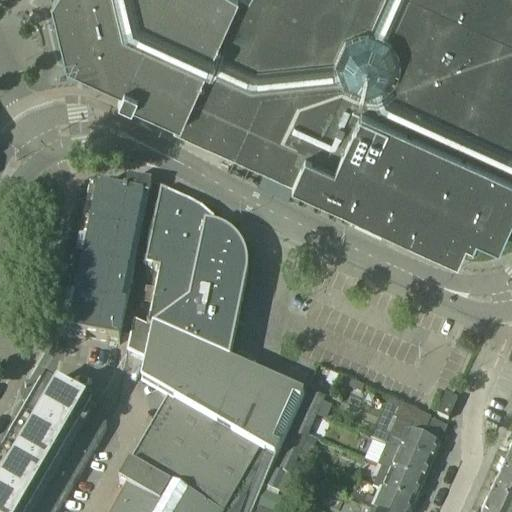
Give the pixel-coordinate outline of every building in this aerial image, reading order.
[(511,0),(52,0),(67,60),(121,85),(118,92),(177,118),(174,126),(458,253),(465,238),(472,242),(477,240),(481,232),(499,240),(503,230),(511,231),(511,0)] [(119,346),(151,187),(127,183),(125,194),(97,188),(67,336),(119,346)] [(160,193),(144,270),(158,273),(146,331),(179,345),(182,346),(219,363),(230,368),(247,283),(247,279),(248,274),(247,270),(247,266),(246,261),(244,257),(243,253),(240,250),(238,246),(235,243),(232,240),(229,237),(225,235),(221,233),(219,230),(216,227),(214,224),(211,221),(208,218),(205,215),(201,212),(197,209),(193,207),(188,205),(160,193)] [(114,511),(253,511),(303,401),(291,395),(291,396),(285,397),(278,398),(272,397),(251,388),(247,383),(243,379),(240,374),(240,372),(232,369),(230,368),(219,363),(182,346),(179,345),(146,331),(133,325),(130,340),(127,356),(145,364),(147,366),(142,387),(168,402),(169,403),(162,427),(143,461),(141,460),(133,462),(130,466),(118,485),(127,490),(114,511)] [(45,388),(0,466),(0,511),(59,511),(104,435),(106,429),(104,423),(100,419),(91,414),(85,410),(76,405),(75,404),(46,388),(45,388)] [(312,396),(304,413),(316,419),(324,401),(312,396)] [(448,422),(456,402),(445,397),(437,417),(448,422)] [(439,449),(416,439),(419,431),(423,433),(428,422),(398,409),(393,420),(398,422),(386,449),(430,469),(439,449)] [(307,438),(316,419),(304,413),(296,432),(307,438)] [(299,457),(307,438),(296,432),(287,452),(299,457)] [(430,469),(386,449),(377,469),(391,475),(422,488),(430,469)] [(289,478),(299,457),(287,452),(277,473),(289,478)] [(511,455),(505,453),(496,472),(511,479),(511,455)] [(375,482),(372,490),(383,494),(383,495),(413,508),(422,488),(391,475),(380,470),(375,482)] [(278,496),(286,478),(272,472),(264,490),(278,496)] [(511,479),(496,472),(487,492),(511,503),(511,479)] [(511,511),(511,503),(487,492),(479,511),(480,511),(511,511)] [(263,494),(256,511),(259,511),(277,511),(281,502),(263,494)] [(363,499),(359,508),(366,511),(367,511),(411,511),(413,508),(383,495),(378,506),(370,502),(363,499)]
